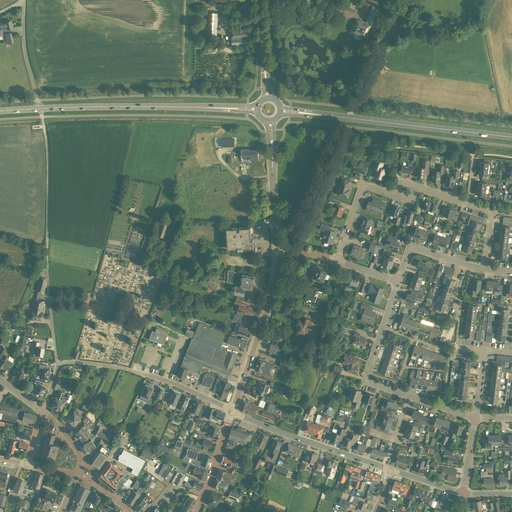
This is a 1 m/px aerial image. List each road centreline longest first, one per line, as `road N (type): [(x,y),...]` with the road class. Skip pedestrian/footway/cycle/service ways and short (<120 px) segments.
road 1 (secondary): [(511,137),(280,111)]
road 2 (secondary): [(40,108),(256,109)]
road 3 (residential): [(58,365),(132,370),(232,411)]
road 4 (residential): [(43,122),(49,299)]
road 5 (residential): [(390,469),(232,411)]
road 6 (tertiary): [(232,411),(276,253)]
road 7 (residential): [(409,396),(366,381),(398,281)]
road 8 (tertiary): [(276,253),(269,122)]
